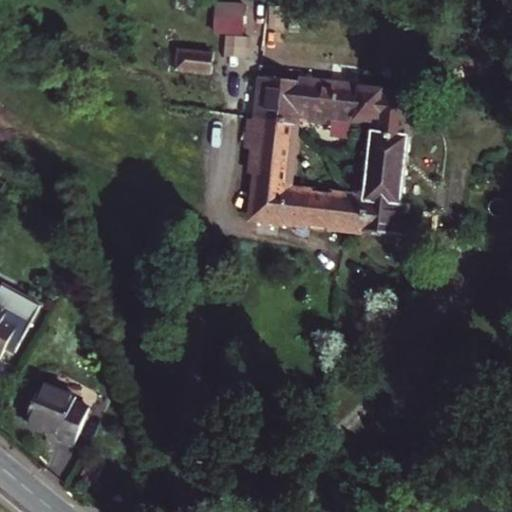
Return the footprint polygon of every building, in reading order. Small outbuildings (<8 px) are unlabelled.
[(242,35),(246,12),(217,7),(213,30),(242,35)] [(176,47),(172,70),(210,77),(214,53),(176,47)] [(264,81),(259,124),(266,125),(266,124),(297,127),(298,118),(317,121),(317,126),(324,126),(324,123),(328,124),(328,117),(359,122),(363,92),(264,81)] [(368,202),(364,234),(398,238),(414,98),(363,92),(359,122),(377,125),(368,202)] [(259,176),(254,221),(364,234),(368,202),(288,192),(297,127),(266,124),(266,125),(262,153),(254,152),(252,175),(259,176)] [(0,277),(0,353),(4,356),(11,344),(20,350),(49,302),(11,279),(9,283),(0,277)] [(78,397),(47,378),(25,413),(57,433),(54,438),(67,446),(89,411),(75,402),(78,397)]
